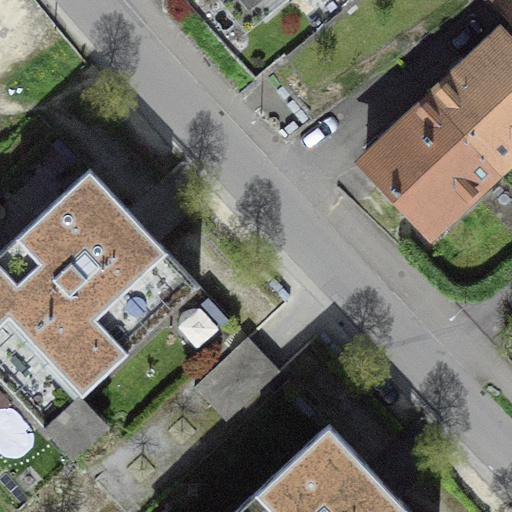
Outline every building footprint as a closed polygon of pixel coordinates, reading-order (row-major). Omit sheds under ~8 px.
[(223,0),(246,28),(281,0),(223,0)] [(511,0),(497,0),(507,9),(505,13),(511,20),(511,0)] [(432,97),(498,167),(511,153),(511,46),(500,34),(432,97)] [(430,230),(498,167),(432,97),(365,160),(430,230)] [(142,224),(89,168),(0,251),(0,379),(46,428),(82,394),(199,284),(159,241),(149,231),(142,224)] [(248,337),(199,284),(82,394),(109,423),(72,456),(73,457),(86,470),(90,475),(95,480),(124,511),(233,511),(329,423),(279,370),(262,352),(248,337)] [(82,394),(46,428),(72,456),(109,423),(82,394)] [(382,480),(329,423),(233,511),(412,511),(398,497),(382,480)]
